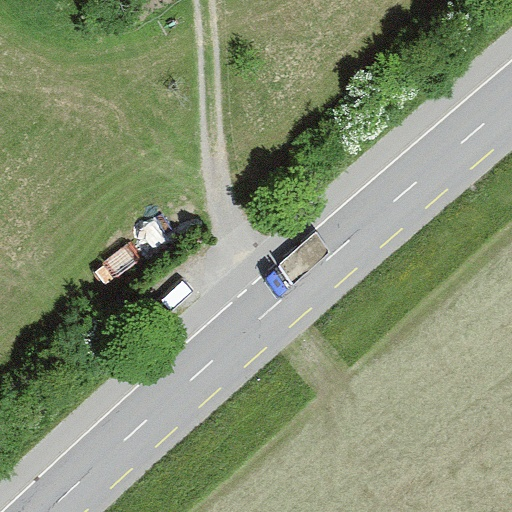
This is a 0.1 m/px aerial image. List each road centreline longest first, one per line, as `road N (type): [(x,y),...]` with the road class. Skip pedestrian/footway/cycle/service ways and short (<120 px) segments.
road 1 (primary): [(511,105),(51,511)]
road 2 (track): [(204,0),(227,236),(282,302)]
